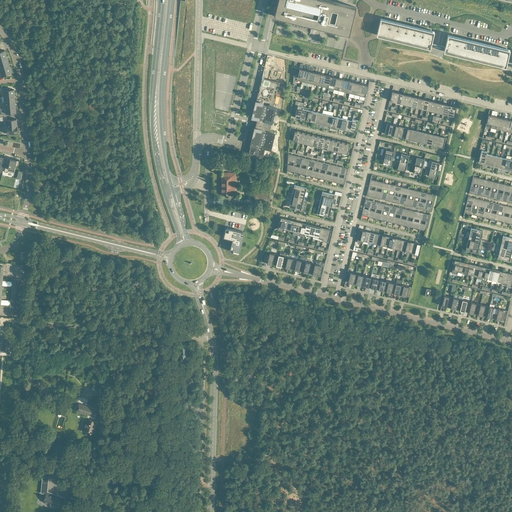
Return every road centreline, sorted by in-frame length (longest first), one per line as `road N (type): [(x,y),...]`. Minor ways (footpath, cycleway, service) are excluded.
road 1 (tertiary): [(210,511),(214,365),(201,301)]
road 2 (tertiary): [(163,0),(151,115),(163,189)]
road 3 (tertiary): [(172,186),(159,115),(169,0)]
road 4 (unclassified): [(203,338),(23,322)]
road 5 (residential): [(505,341),(336,298)]
road 6 (residential): [(230,143),(239,142),(274,0)]
road 7 (residential): [(265,0),(230,143)]
road 8 (residential): [(511,35),(368,0)]
road 9 (residential): [(199,0),(196,145)]
road 10 (residential): [(511,110),(389,80)]
